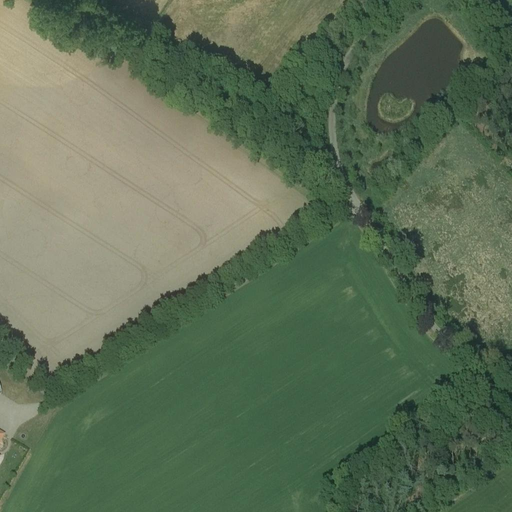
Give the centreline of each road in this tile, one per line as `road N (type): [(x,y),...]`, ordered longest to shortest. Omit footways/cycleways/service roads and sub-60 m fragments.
road 1 (unclassified): [(340,174),(300,167),(70,0)]
road 2 (unclassified): [(511,400),(415,303),(340,174)]
road 3 (unclassified): [(340,174),(330,134),(335,87),(359,40),(400,0)]
